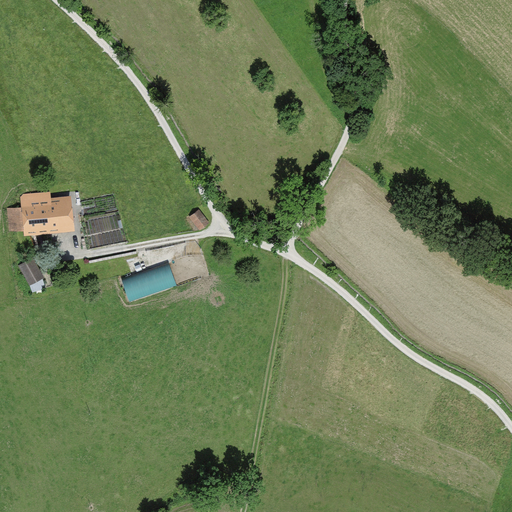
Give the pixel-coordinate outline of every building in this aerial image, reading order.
[(66,198),(49,200),(48,194),(23,197),(26,230),(69,225),(66,198)] [(199,227),(206,222),(198,210),(190,216),(199,227)] [(32,259),(20,266),(30,284),(42,277),(32,259)] [(122,277),(129,301),(177,286),(169,262),(122,277)] [(42,280),(30,284),(32,291),(44,288),(42,280)]
